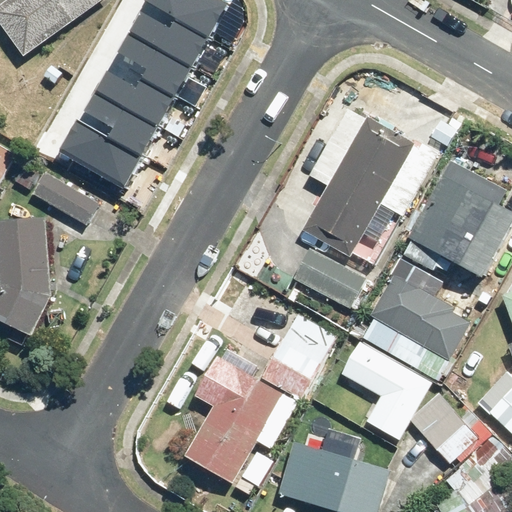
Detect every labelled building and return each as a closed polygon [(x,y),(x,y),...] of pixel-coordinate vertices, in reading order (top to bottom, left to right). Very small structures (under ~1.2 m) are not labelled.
[(14,0),(0,10),(0,22),(25,58),(109,0),(14,0)] [(227,0),(149,0),(67,147),(129,181),(229,1),(227,0)] [(304,233),(348,258),(415,143),(371,118),(304,233)] [(0,179),(15,155),(0,145),(0,179)] [(85,230),(100,204),(48,173),(33,199),(85,230)] [(511,218),(446,180),(410,241),(477,280),(511,221),(511,218)] [(0,326),(33,340),(51,299),(43,223),(0,226),(0,326)] [(310,249),(296,275),(357,307),(370,281),(310,249)] [(398,275),(375,312),(451,359),(474,322),(398,275)] [(188,459),(232,484),(280,399),(214,363),(194,399),(215,411),(188,459)] [(511,391),(490,417),(511,435),(511,391)] [(441,394),(410,419),(447,462),(477,436),(441,394)] [(297,445),(280,493),(336,511),(376,511),(389,477),(297,445)]
